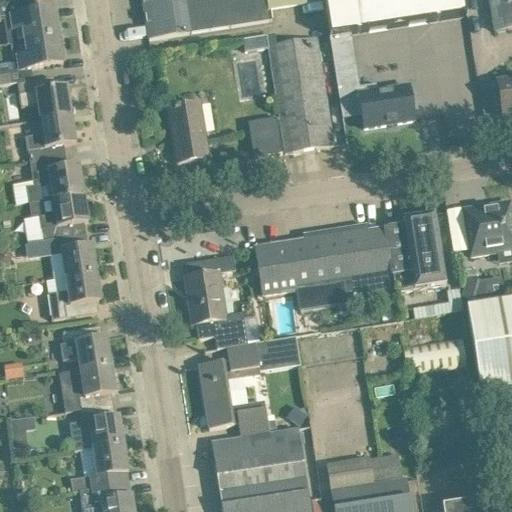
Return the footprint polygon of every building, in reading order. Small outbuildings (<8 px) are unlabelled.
[(141,0),(149,42),(272,23),(270,10),(323,2),(322,0),(141,0)] [(322,0),(323,2),(324,1),(330,40),(467,18),(463,0),(322,0)] [(511,0),(490,0),(495,33),(511,30),(511,0)] [(13,32),(4,33),(6,47),(7,47),(12,46),(28,44),(28,43),(37,41),(54,39),(58,38),(54,11),(50,11),(34,14),(32,14),(26,15),(11,18),(13,32)] [(269,52),(269,50),(267,37),(243,41),(245,55),(269,52)] [(30,56),(17,58),(19,70),(19,73),(32,71),(43,69),(63,66),(58,38),(54,39),(37,41),(28,43),(28,44),(30,56)] [(334,148),(331,128),(317,42),(269,50),(269,52),(285,156),(334,148)] [(0,72),(0,88),(9,87),(7,71),(0,72)] [(355,72),(335,75),(339,102),(342,118),(342,122),(362,118),(364,131),(414,123),(411,103),(409,88),(359,96),(355,72)] [(53,80),(16,86),(21,112),(38,109),(40,122),(71,118),(66,89),(54,91),(53,80)] [(511,80),(497,83),(499,99),(502,118),(511,116),(511,80)] [(199,106),(168,111),(177,167),(208,162),(199,106)] [(71,118),(40,122),(42,137),(25,140),(29,164),(65,159),(63,148),(75,146),(71,118)] [(254,161),(282,156),(276,121),(248,126),(254,161)] [(65,159),(29,164),(33,188),(26,190),(29,206),(83,197),(79,168),(67,170),(65,159)] [(29,206),(32,222),(38,221),(40,231),(42,244),(54,242),(86,237),(84,225),(88,225),(83,197),(29,206)] [(496,250),(511,247),(511,233),(511,231),(511,230),(511,218),(510,206),(494,209),(495,210),(480,213),(480,209),(463,212),(466,232),(470,259),(497,255),(496,250)] [(253,279),(257,300),(297,293),(300,313),(395,298),(394,296),(445,287),(434,216),(403,221),(404,227),(367,233),(366,227),(304,237),(305,243),(255,251),(259,278),(253,279)] [(27,262),(56,258),(56,255),(62,254),(66,281),(96,276),(91,248),(88,249),(86,237),(54,242),(42,244),(25,247),(27,262)] [(196,328),(198,343),(215,340),(217,352),(226,351),(248,347),(242,316),(224,319),(218,277),(235,275),(233,261),(207,264),(209,277),(185,280),(193,328),(196,328)] [(96,276),(66,281),(68,293),(47,297),(51,323),(98,316),(96,304),(100,303),(96,276)] [(465,284),(461,298),(481,304),(504,300),(501,281),(481,284),(482,289),(465,284)] [(449,305),(413,310),(414,320),(462,313),(459,291),(447,293),(449,305)] [(474,360),(511,354),(511,302),(466,309),(474,360)] [(64,347),(60,348),(63,364),(78,361),(80,372),(110,368),(106,340),(102,341),(100,329),(62,335),(64,347)] [(238,427),(240,441),(270,436),(265,404),(231,410),(227,382),(261,377),(260,375),(300,368),(295,339),(248,347),(226,351),(228,364),(199,368),(209,432),(238,427)] [(408,380),(467,370),(461,339),(403,349),(408,380)] [(511,354),(474,360),(480,394),(511,388),(511,354)] [(3,379),(21,378),(21,366),(3,366),(3,379)] [(110,368),(80,372),(59,376),(65,415),(79,413),(113,408),(111,396),(115,396),(110,368)] [(79,413),(82,426),(70,428),(74,454),(92,452),(123,447),(119,419),(115,420),(113,408),(79,413)] [(310,511),(298,431),(270,436),(240,441),(212,445),(222,511),(310,511)] [(97,477),(89,479),(70,482),(73,496),(79,495),(126,487),(124,475),(128,474),(123,447),(92,452),(97,477)] [(373,489),(332,495),(334,511),(409,511),(405,483),(373,489)] [(126,487),(79,495),(82,511),(133,511),(131,498),(127,499),(126,487)] [(442,508),(442,511),(482,511),(481,502),(442,508)]
